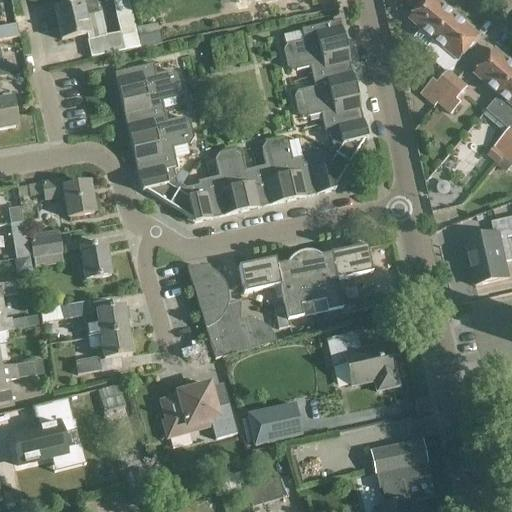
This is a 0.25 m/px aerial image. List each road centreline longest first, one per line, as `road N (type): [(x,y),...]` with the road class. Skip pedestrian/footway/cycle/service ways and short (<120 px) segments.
road 1 (tertiary): [(476,511),(407,204)]
road 2 (residential): [(156,230),(185,249),(407,204)]
road 3 (tertiary): [(407,204),(359,0)]
road 4 (residential): [(55,159),(29,11)]
road 5 (residential): [(55,159),(85,152),(109,162),(128,215),(156,230)]
road 6 (residential): [(170,361),(144,261),(156,230)]
